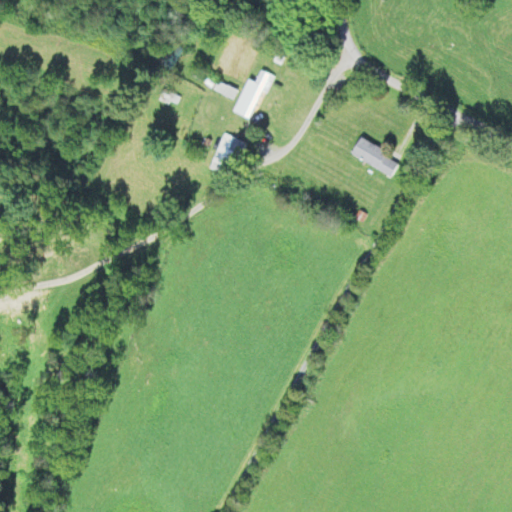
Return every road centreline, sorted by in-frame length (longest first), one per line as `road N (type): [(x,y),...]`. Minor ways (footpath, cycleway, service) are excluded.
road 1 (residential): [(455,112),(233,511)]
road 2 (residential): [(348,58),(296,149),(195,215),(0,278)]
road 3 (residential): [(511,139),(348,58),(337,0)]
